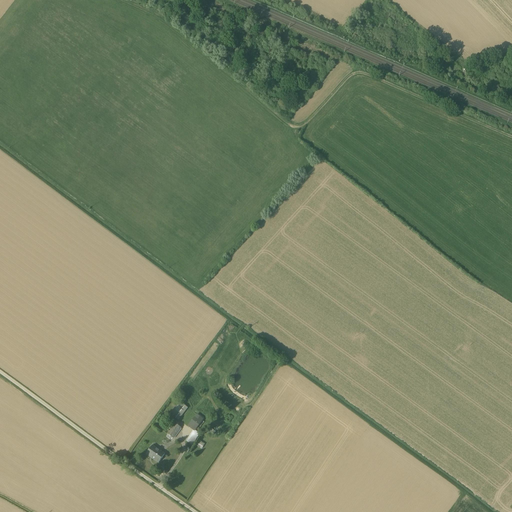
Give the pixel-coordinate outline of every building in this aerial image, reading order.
[(173,416),(178,420),(187,408),(182,404),(173,416)] [(205,419),(198,414),(188,427),(195,432),(205,419)] [(182,428),(176,424),(167,436),(173,440),(182,428)] [(201,437),(195,432),(188,442),(194,446),(201,437)] [(201,449),(205,444),(200,441),(197,446),(201,449)] [(166,456),(153,447),(146,456),(160,465),(166,456)]
